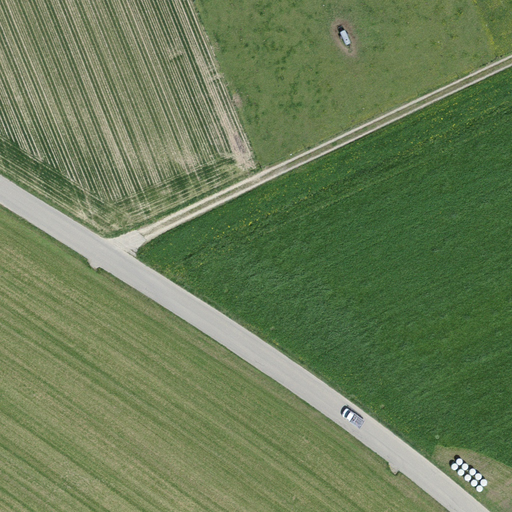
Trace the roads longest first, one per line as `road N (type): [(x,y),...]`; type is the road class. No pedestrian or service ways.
road 1 (unclassified): [(471,511),(272,359),(0,188)]
road 2 (track): [(104,255),(511,63)]
